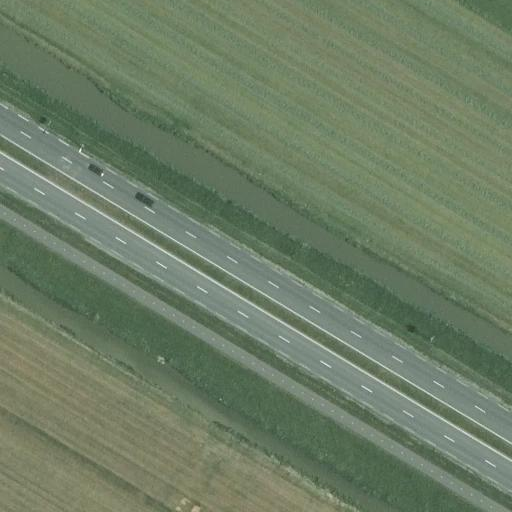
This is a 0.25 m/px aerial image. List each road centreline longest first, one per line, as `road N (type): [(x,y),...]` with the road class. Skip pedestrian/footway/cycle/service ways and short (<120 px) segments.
road 1 (primary): [(511,428),(0,119)]
road 2 (primary): [(0,171),(511,479)]
